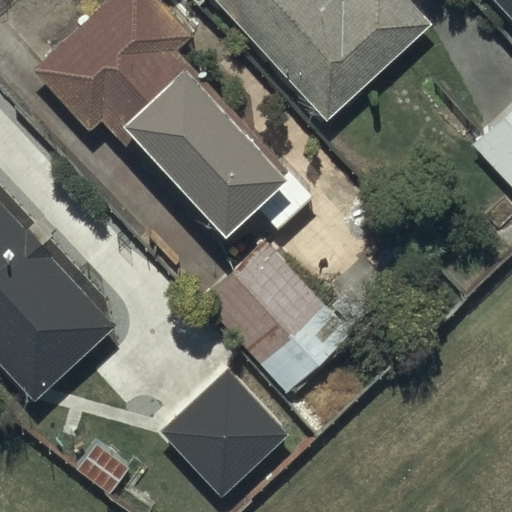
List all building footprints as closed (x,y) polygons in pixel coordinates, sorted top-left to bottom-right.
[(173,0),(90,0),(32,54),(89,116),(101,105),(115,120),(131,105),(225,208),(248,186),(276,216),(313,182),(179,36),(194,22),(173,0)] [(228,0),(326,106),(412,28),(419,35),(429,26),(421,17),(429,9),(420,0),(228,0)] [(511,0),(493,0),(511,20),(511,0)] [(511,89),(468,131),(511,178),(511,89)] [(121,321),(0,191),(0,363),(36,401),(121,321)] [(349,321),(262,228),(199,288),(287,381),(291,376),(295,381),(349,331),(344,326),(349,321)] [(395,406),(457,350),(435,327),(374,383),(395,406)] [(288,430),(228,365),(159,430),(219,494),(288,430)] [(232,511),(294,511),(335,475),(329,470),(359,443),(334,416),(305,443),(300,439),(245,489),(251,495),(232,511)] [(137,511),(90,473),(63,505),(71,511),(137,511)]
